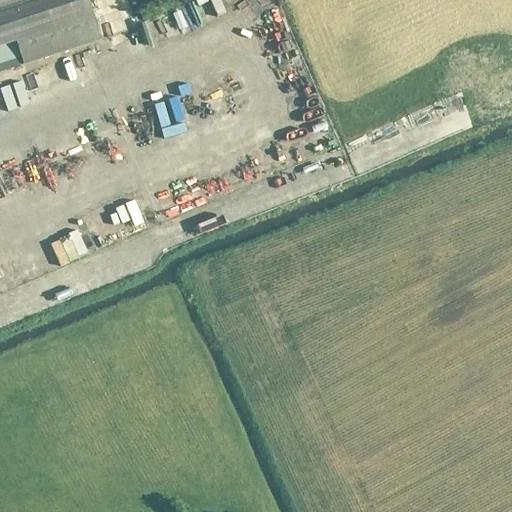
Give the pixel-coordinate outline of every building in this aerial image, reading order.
[(22,66),(97,41),(100,41),(87,0),(0,0),(0,48),(15,43),(22,66)] [(415,120),(423,130),(441,117),(447,127),(471,109),(456,89),(415,120)] [(198,125),(183,125),(190,147),(198,175),(210,175),(213,185),(244,176),(236,176),(297,158),(290,135),(249,147),(206,147),(247,135),(247,128),(262,123),(262,119),(278,114),(274,101),(247,109),(247,120),(213,120),(198,125)] [(318,107),(326,139),(343,135),(335,103),(318,107)] [(374,150),(354,158),(357,165),(377,158),(374,150)] [(24,221),(38,265),(49,262),(35,218),(24,221)]
